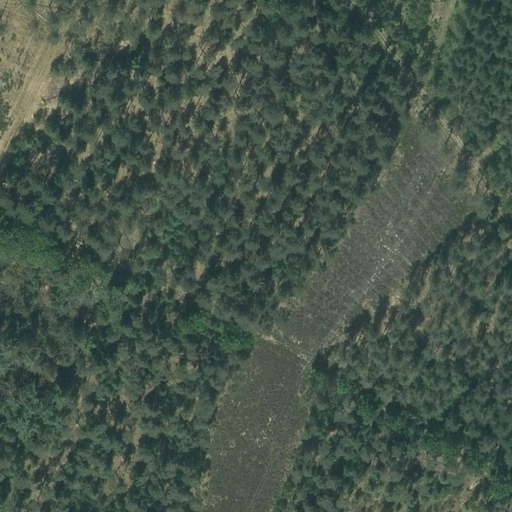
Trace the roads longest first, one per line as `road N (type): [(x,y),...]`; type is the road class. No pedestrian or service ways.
road 1 (track): [(511,217),(349,0)]
road 2 (track): [(0,161),(77,0)]
